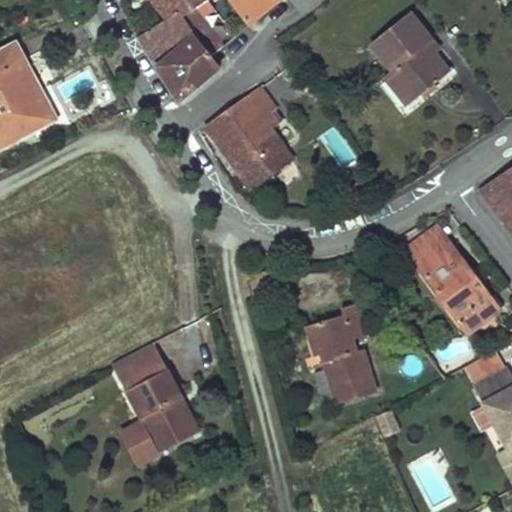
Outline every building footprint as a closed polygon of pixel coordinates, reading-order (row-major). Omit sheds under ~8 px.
[(154,0),(167,17),(178,10),(189,3),(186,0),(154,0)] [(206,0),(193,9),(189,3),(178,10),(195,35),(158,66),(179,100),(220,66),(212,57),(223,47),(211,30),(237,11),(229,0),(206,0)] [(186,0),(189,3),(193,9),(206,0),(186,0)] [(229,0),(237,11),(248,26),(279,0),(229,0)] [(294,0),(304,13),(322,0),(294,0)] [(195,35),(178,10),(167,17),(139,36),(158,66),(195,35)] [(448,73),(432,52),(425,44),(430,40),(410,14),(372,43),(392,69),(383,75),(407,105),(448,73)] [(436,48),(430,40),(425,44),(432,52),(436,48)] [(35,75),(18,42),(0,51),(0,148),(58,119),(41,87),(34,91),(28,79),(35,75)] [(41,87),(35,75),(28,79),(34,91),(41,87)] [(261,86),(206,125),(252,189),(293,159),(271,128),(280,121),(273,110),(277,108),(261,86)] [(511,228),(511,166),(481,187),(511,227),(511,228)] [(440,227),(431,233),(441,248),(450,242),(440,227)] [(441,248),(431,233),(407,249),(467,334),(501,311),(450,242),(441,248)] [(268,273),(251,277),(257,299),(274,294),(268,273)] [(324,353),(327,366),(314,369),(324,407),(340,403),(377,393),(365,350),(356,353),(353,341),(370,336),(360,304),(342,309),(343,316),(307,326),(316,356),(324,353)] [(156,341),(112,364),(159,453),(194,435),(177,401),(184,397),(156,341)] [(511,375),(508,368),(473,387),(507,449),(511,446),(511,375)] [(202,431),(184,397),(177,401),(194,435),(202,431)] [(402,431),(393,410),(379,416),(388,437),(402,431)] [(511,463),(511,446),(507,449),(498,454),(505,467),(511,463)]
